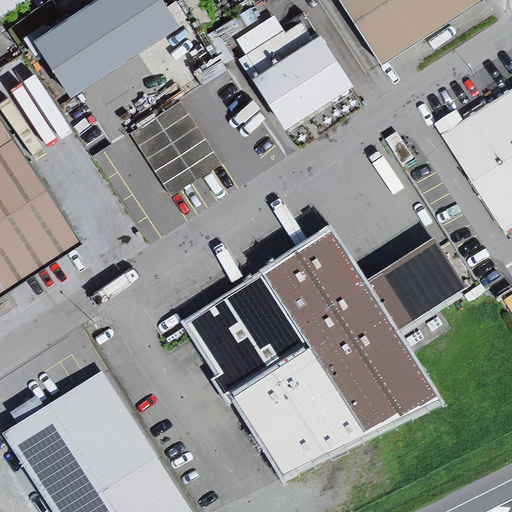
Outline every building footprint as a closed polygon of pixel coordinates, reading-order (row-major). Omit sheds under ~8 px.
[(0,0),(0,11),(3,16),(26,0),(0,0)] [(155,0),(90,0),(25,45),(62,99),(172,24),(155,0)] [(331,0),(373,64),(472,0),(331,0)] [(285,128),(339,91),(304,40),(250,77),(285,128)] [(511,228),(511,96),(443,139),(503,234),(511,228)] [(0,294),(76,246),(0,128),(0,294)] [(422,400),(328,243),(186,328),(218,382),(211,386),(224,408),(229,405),(278,486),(422,400)] [(459,294),(429,247),(364,289),(393,335),(459,294)] [(184,511),(100,377),(0,440),(45,511),(184,511)]
